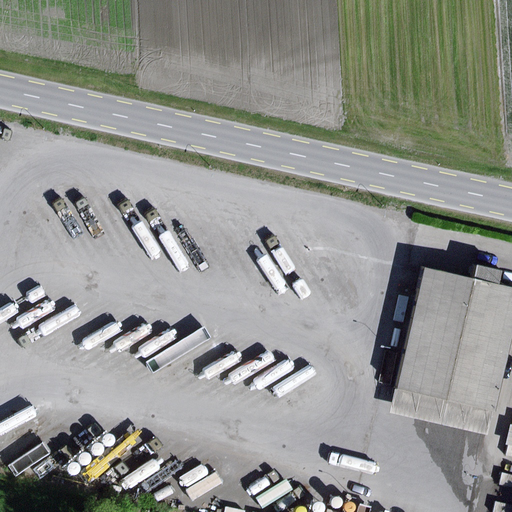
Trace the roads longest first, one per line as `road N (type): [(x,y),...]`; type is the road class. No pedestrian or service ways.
road 1 (tertiary): [(511,203),(0,89)]
road 2 (unknown): [(0,260),(230,317),(323,345),(362,368)]
